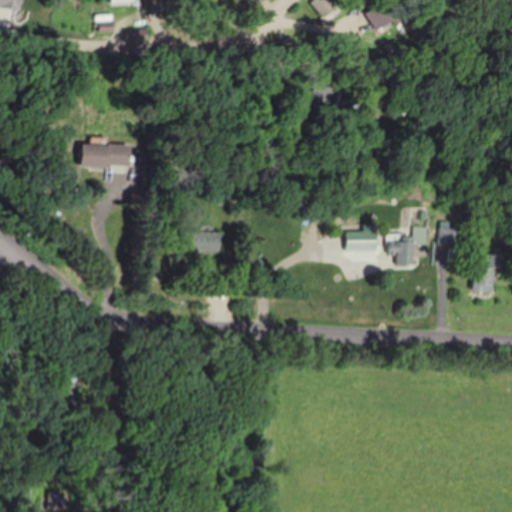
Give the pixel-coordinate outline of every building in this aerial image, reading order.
[(0,0),(0,15),(21,16),(21,0),(0,0)] [(340,4),(335,0),(318,0),(313,5),(325,17),(340,4)] [(79,144),(78,166),(128,167),(129,145),(79,144)] [(425,242),(425,227),(409,227),(409,234),(384,234),(384,253),(395,253),(395,265),(411,265),(411,242),(425,242)] [(436,243),(454,243),(454,227),(436,227),(436,243)] [(218,252),(218,229),(181,229),(181,252),(218,252)] [(375,231),(344,231),(344,251),(375,251),(375,231)] [(493,291),(493,253),(472,253),(472,291),(493,291)]
